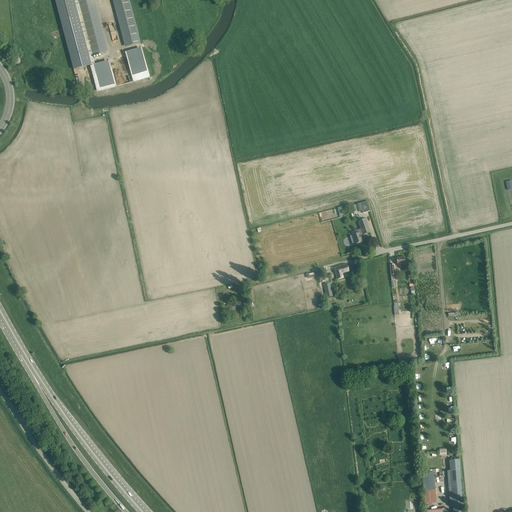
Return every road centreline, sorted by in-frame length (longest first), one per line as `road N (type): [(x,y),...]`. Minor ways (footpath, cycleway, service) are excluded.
road 1 (primary): [(142,511),(24,352)]
road 2 (primary): [(24,352),(66,434),(125,511)]
road 3 (unclassified): [(327,266),(511,223)]
road 4 (unclassified): [(87,511),(0,388)]
